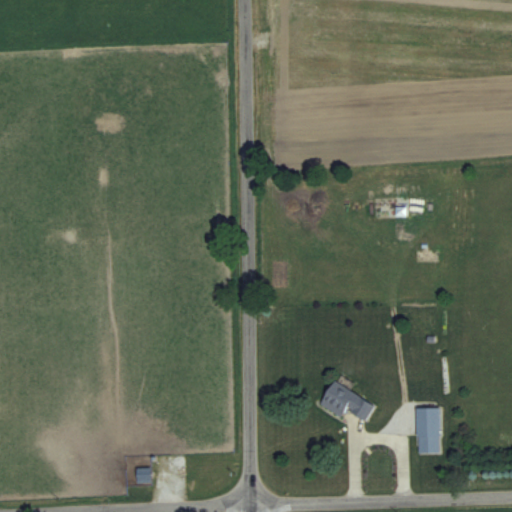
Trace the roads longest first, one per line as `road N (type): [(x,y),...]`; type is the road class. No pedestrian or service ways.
road 1 (residential): [(0,510),(511,491)]
road 2 (residential): [(248,499),(245,0)]
